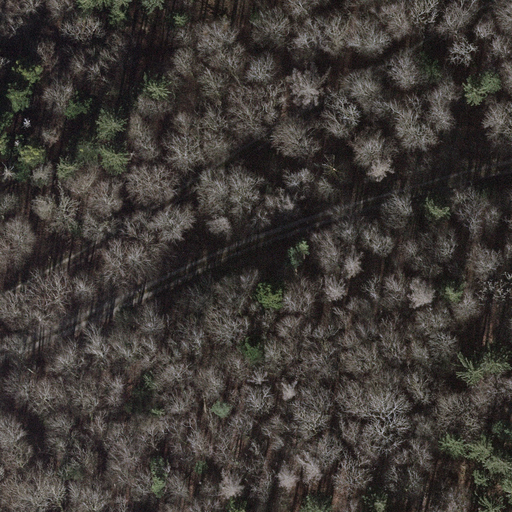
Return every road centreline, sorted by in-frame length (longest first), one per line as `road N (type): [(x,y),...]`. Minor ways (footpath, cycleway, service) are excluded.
road 1 (track): [(505,0),(396,72),(0,301)]
road 2 (track): [(511,165),(468,171),(265,238),(0,360)]
road 3 (track): [(511,4),(200,43),(0,30)]
